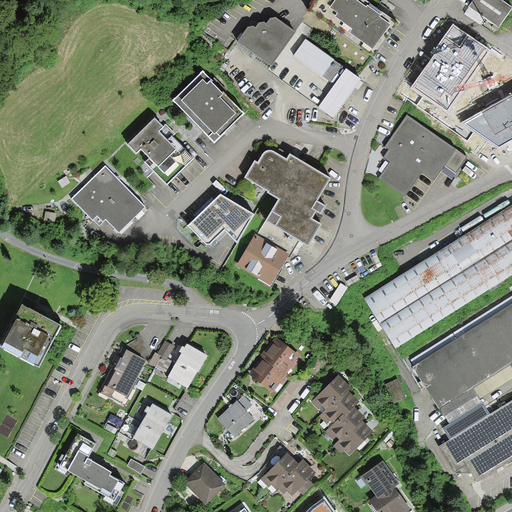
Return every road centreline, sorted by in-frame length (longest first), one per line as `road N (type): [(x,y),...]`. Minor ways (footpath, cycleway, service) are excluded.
road 1 (residential): [(244,330),(228,316),(203,313),(138,309),(114,318),(89,348),(7,511)]
road 2 (residential): [(163,217),(265,128),(357,146)]
road 3 (track): [(203,313),(187,288),(39,255),(0,234)]
road 4 (residential): [(151,511),(244,330)]
road 5 (residential): [(511,170),(343,253)]
road 6 (residential): [(357,146),(442,0)]
road 7 (residential): [(244,330),(343,253)]
